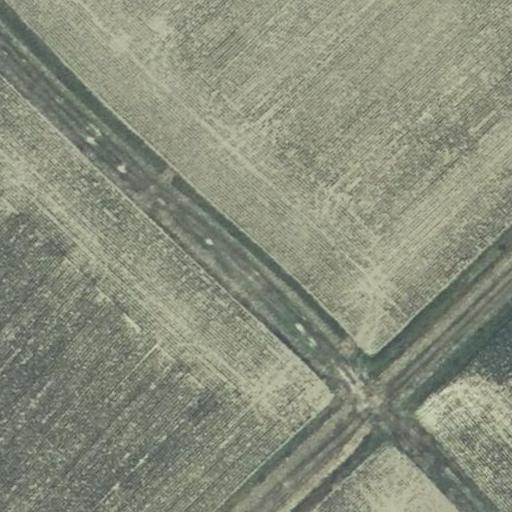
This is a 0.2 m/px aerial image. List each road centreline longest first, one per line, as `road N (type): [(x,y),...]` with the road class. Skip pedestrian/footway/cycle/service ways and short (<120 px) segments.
road 1 (track): [(476,511),(251,277),(0,43)]
road 2 (track): [(511,277),(367,398)]
road 3 (track): [(257,511),(367,398)]
